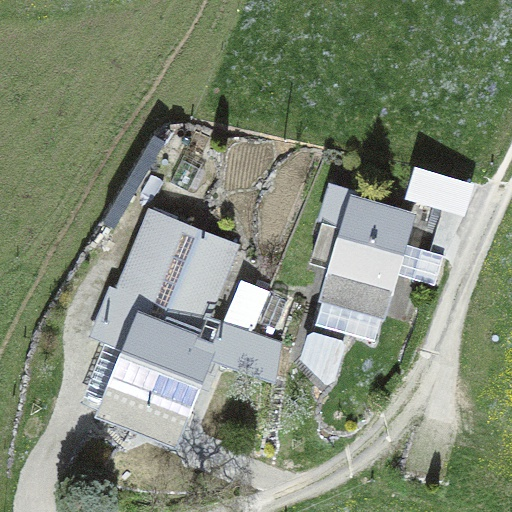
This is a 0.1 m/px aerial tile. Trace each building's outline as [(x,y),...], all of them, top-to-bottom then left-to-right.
[(413,167),(406,196),(458,210),(466,181),(413,167)] [(323,297),(382,314),(410,220),(354,203),(357,194),(333,187),(324,219),(345,226),(323,297)] [(116,290),(110,288),(93,335),(128,349),(104,411),(171,439),(203,352),(270,376),(281,344),(250,333),(264,291),(246,285),(230,332),(214,327),(208,344),(198,340),(233,247),(145,213),(116,290)] [(414,280),(431,287),(445,258),(426,250),(414,280)] [(304,356),(328,380),(341,343),(311,334),(304,356)]
